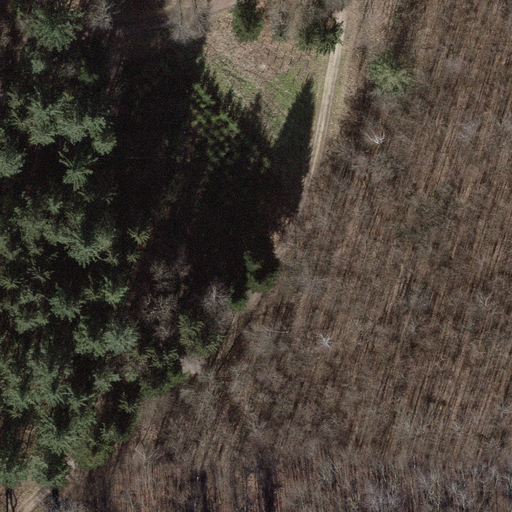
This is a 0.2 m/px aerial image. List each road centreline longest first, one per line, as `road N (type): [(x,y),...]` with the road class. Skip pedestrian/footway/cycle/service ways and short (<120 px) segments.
road 1 (track): [(0,508),(210,357),(291,252),(319,171),(344,0)]
road 2 (track): [(0,76),(231,0)]
